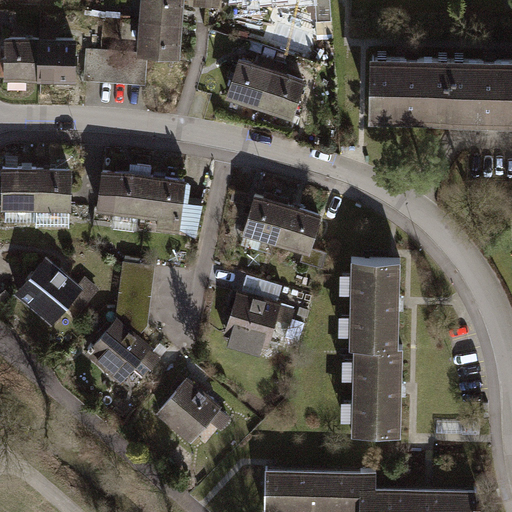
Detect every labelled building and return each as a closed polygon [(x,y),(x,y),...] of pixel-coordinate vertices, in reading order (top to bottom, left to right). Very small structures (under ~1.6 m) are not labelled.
[(143,0),(142,20),(180,23),(181,0),(143,0)] [(199,0),(199,9),(212,9),(211,0),(199,0)] [(211,0),(212,9),(227,9),(226,0),(211,0)] [(320,0),(322,22),(338,21),(336,0),(320,0)] [(142,20),(140,51),(177,54),(180,23),(142,20)] [(339,37),(338,21),(322,22),(323,38),(339,37)] [(41,39),(8,39),(7,87),(27,87),(27,77),(41,77),(41,39)] [(75,39),(41,39),(41,77),(74,77),(75,39)] [(88,52),(86,77),(146,81),(147,56),(88,52)] [(265,65),(246,59),(234,100),(269,110),(282,66),(267,61),(265,65)] [(457,61),(378,60),(376,116),(456,117),(457,61)] [(511,62),(457,61),(456,117),(511,118),(511,62)] [(297,70),(282,66),(269,110),(303,121),(316,80),(296,74),(297,70)] [(46,168),(7,168),(7,211),(10,211),(10,225),(42,225),(42,211),(45,211),(46,168)] [(81,168),(46,168),(45,211),(81,211),(81,168)] [(145,217),(153,219),(159,177),(107,170),(101,211),(119,214),(117,228),(143,231),(145,217)] [(161,231),(185,234),(186,227),(205,230),(208,208),(189,205),(192,182),(159,177),(153,219),(162,220),(161,231)] [(294,207),(259,197),(248,236),(250,237),(247,250),(263,254),(267,242),(283,246),(294,207)] [(329,217),(294,207),(283,246),(310,254),(307,265),(328,271),(332,256),(319,252),(329,217)] [(55,257),(21,294),(57,328),(76,307),(84,314),(104,292),(89,279),(84,284),(55,257)] [(161,264),(131,259),(122,319),(143,338),(152,326),(161,264)] [(355,337),(354,349),(360,350),(402,351),(405,264),(357,262),(357,275),(346,275),(345,295),(356,296),(356,316),(344,316),(344,337),(355,337)] [(247,294),(242,292),(229,336),(238,338),(235,348),(271,359),(281,325),(294,328),(290,341),(306,346),(312,324),(297,320),(300,309),(284,305),(289,287),(252,277),(247,294)] [(118,316),(88,350),(129,385),(141,371),(151,380),(169,360),(143,338),(122,319),(118,316)] [(357,423),(357,437),(405,439),(408,351),(402,351),(360,350),(360,360),(347,360),(346,381),(359,381),(358,402),(346,401),(345,423),(357,423)] [(193,379),(162,415),(198,446),(217,423),(228,432),(240,419),(193,379)] [(380,475),(270,473),(269,511),(488,511),(488,506),(483,506),(483,491),(380,489),(380,475)]
